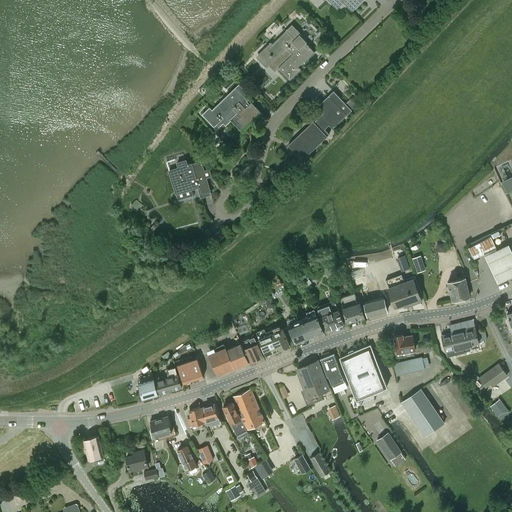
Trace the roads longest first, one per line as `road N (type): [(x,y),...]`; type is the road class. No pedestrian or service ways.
road 1 (secondary): [(58,423),(139,412),(364,329),(511,293)]
road 2 (residential): [(262,152),(277,117),(395,0)]
